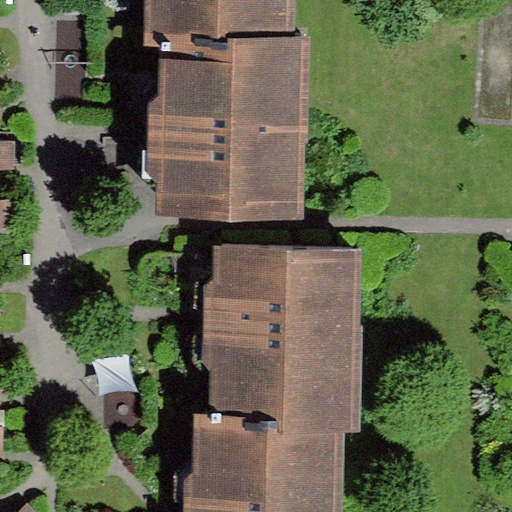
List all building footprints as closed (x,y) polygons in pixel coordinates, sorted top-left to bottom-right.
[(161,17),(290,21),(290,0),(145,0),(145,16),(161,17)] [(160,155),(159,189),(307,192),(312,20),(290,21),(161,17),(160,69),(150,77),(149,145),(160,155)] [(214,351),(213,407),(337,409),(360,409),(363,231),(215,228),(215,259),(206,266),(204,314),(203,341),(214,351)] [(334,511),(337,409),(213,407),(195,406),(194,453),(186,459),(184,503),(183,511),(334,511)] [(40,511),(23,494),(0,493),(0,511),(40,511)]
